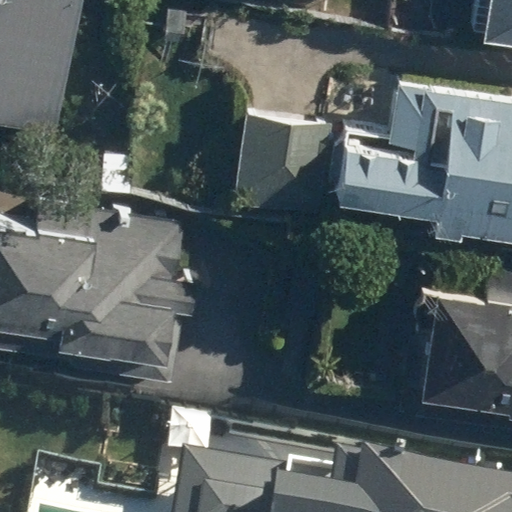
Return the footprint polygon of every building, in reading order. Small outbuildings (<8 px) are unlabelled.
[(0,0),(0,123),(62,132),(80,0),(0,0)] [(511,0),(466,0),(463,32),(511,38),(511,0)] [(373,134),(317,129),(310,200),(413,209),(411,230),(511,239),(511,92),(440,86),(442,66),(379,60),(373,134)] [(0,340),(165,364),(186,212),(36,191),(32,219),(0,214),(0,340)] [(399,281),(384,403),(511,418),(511,266),(474,262),(471,290),(399,281)] [(511,511),(511,507),(309,476),(307,490),(164,468),(157,511),(511,511)]
